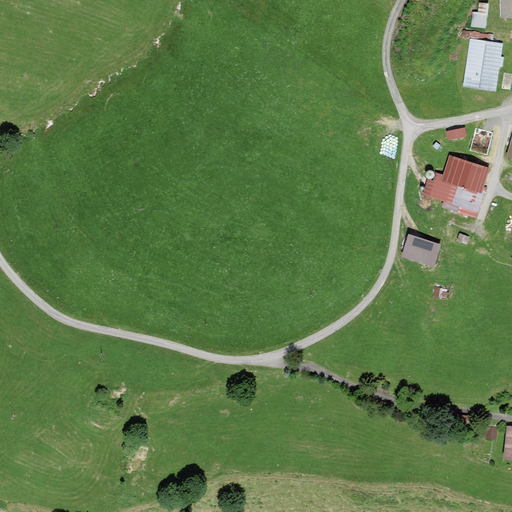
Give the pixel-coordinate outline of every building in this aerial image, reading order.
[(511,0),(500,0),(501,19),(511,18),(511,0)] [(488,1),(480,1),(479,10),(473,10),(472,25),(487,25),(488,1)] [(471,41),(464,86),(495,91),(502,45),(471,41)] [(448,137),(467,135),(466,125),(447,128),(448,137)] [(488,170),(450,158),(444,177),(431,172),(424,194),(446,201),(444,207),(474,216),(488,170)] [(441,247),(409,236),(401,258),(433,268),(441,247)] [(446,289),(435,288),(435,296),(445,297),(446,289)] [(496,427),(486,427),(485,436),(496,437),(496,427)]
